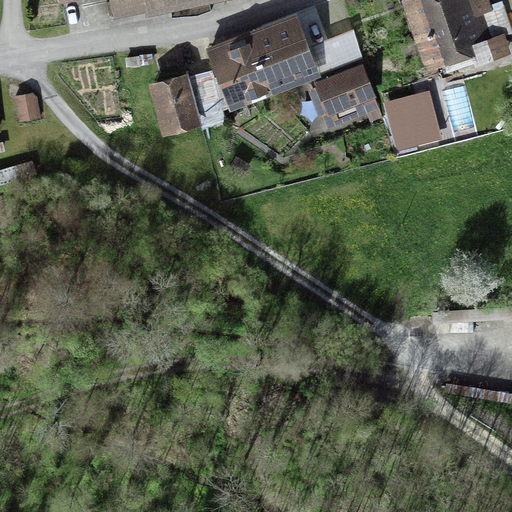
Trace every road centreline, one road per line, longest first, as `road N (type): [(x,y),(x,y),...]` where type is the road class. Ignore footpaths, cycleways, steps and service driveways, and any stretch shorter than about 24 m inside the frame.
road 1 (track): [(511,450),(418,377),(385,331),(92,141),(16,56)]
road 2 (track): [(0,407),(180,366),(418,377)]
road 3 (residential): [(283,0),(196,26),(16,56)]
